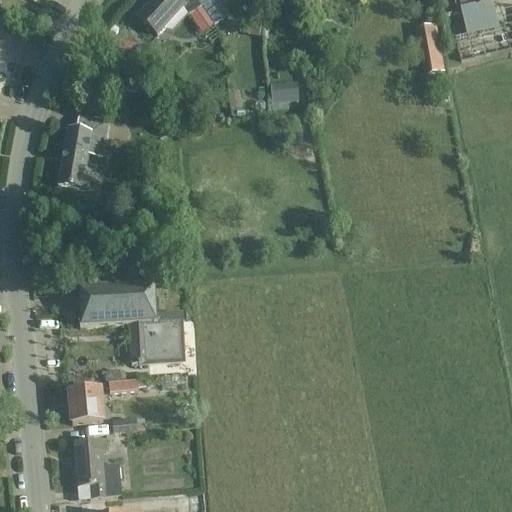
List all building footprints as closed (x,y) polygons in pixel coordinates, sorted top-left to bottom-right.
[(201,9),(194,0),(177,0),(176,1),(174,0),(156,0),(137,20),(157,38),(181,12),(188,18),(201,9)] [(194,0),(201,9),(214,28),(227,19),(214,0),(194,0)] [(454,0),(457,11),(459,11),(460,14),(440,18),(446,42),(454,40),(460,66),(511,52),(511,11),(495,15),(494,13),(492,0),(454,0)] [(436,28),(418,31),(426,78),(444,75),(436,28)] [(145,71),(119,66),(114,92),(140,97),(145,71)] [(449,105),(447,95),(437,97),(439,107),(449,105)] [(66,132),(56,190),(87,195),(90,175),(85,174),(87,159),(101,161),(107,125),(76,120),(74,134),(66,132)] [(142,365),(182,363),(179,322),(157,324),(154,285),(76,290),(77,299),(74,299),(74,307),(77,307),(79,329),(128,326),(131,366),(138,365),(138,367),(142,366),(142,365)] [(144,382),(137,383),(109,386),(110,396),(138,393),(138,392),(145,391),(144,382)] [(72,427),(103,424),(99,392),(68,396),(72,427)] [(112,437),(136,434),(134,421),(111,423),(112,437)] [(90,502),(121,499),(118,467),(103,468),(102,455),(108,454),(107,442),(74,445),(77,490),(89,489),(90,502)]
